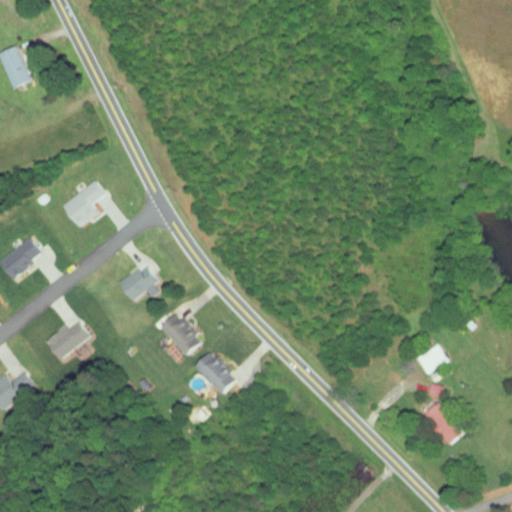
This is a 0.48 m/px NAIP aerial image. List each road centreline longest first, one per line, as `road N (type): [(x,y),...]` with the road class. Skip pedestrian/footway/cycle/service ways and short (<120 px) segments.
road 1 (tertiary): [(440,511),(199,263),(154,195),(56,0)]
road 2 (residential): [(159,204),(0,331)]
